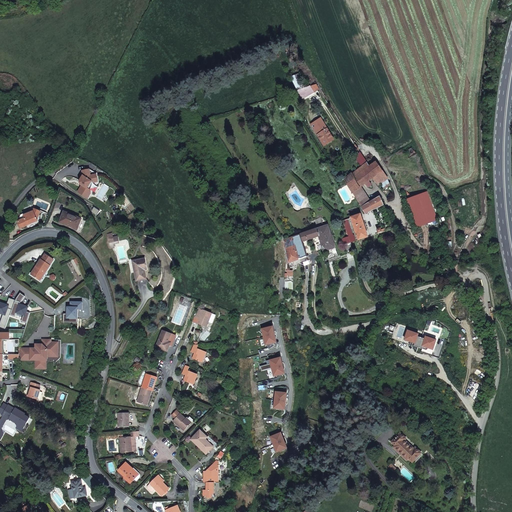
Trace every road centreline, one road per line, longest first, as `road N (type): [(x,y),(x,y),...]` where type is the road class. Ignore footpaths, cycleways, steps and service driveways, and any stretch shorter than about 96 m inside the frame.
road 1 (tertiary): [(121,495),(89,457),(111,318),(89,255),(65,235),(37,233),(0,264)]
road 2 (unclassified): [(475,511),(472,477),(498,358),(476,276)]
road 3 (trunk): [(511,52),(499,176),(511,275)]
road 4 (residential): [(191,511),(190,479),(146,432),(168,369)]
road 5 (trunk): [(511,224),(511,93)]
